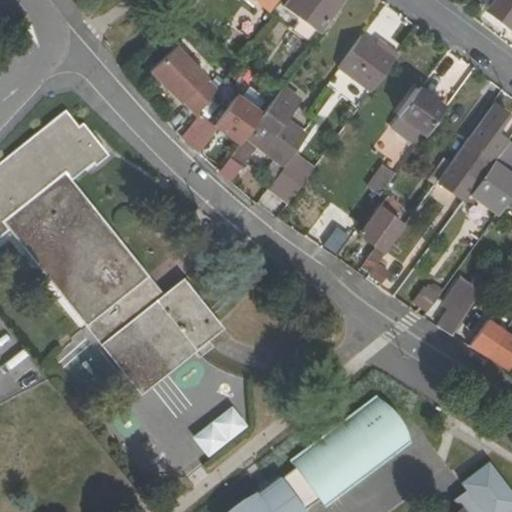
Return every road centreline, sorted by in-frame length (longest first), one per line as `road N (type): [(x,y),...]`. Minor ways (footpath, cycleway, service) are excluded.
road 1 (residential): [(511,396),(400,328),(174,159),(62,45)]
road 2 (residential): [(511,75),(410,0)]
